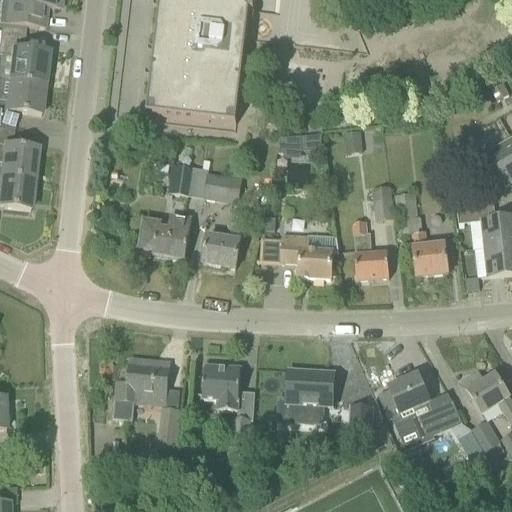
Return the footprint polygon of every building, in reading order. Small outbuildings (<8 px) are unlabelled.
[(1,0),(0,17),(0,27),(45,33),(44,32),(40,31),(42,11),(53,12),(53,11),(61,12),(62,0),(1,0)] [(160,0),(146,118),(236,128),(249,15),(253,15),(255,0),(160,0)] [(0,83),(44,88),(48,57),(23,54),(25,38),(25,31),(1,28),(0,35),(0,83)] [(0,131),(14,133),(16,116),(40,119),(44,88),(0,83),(0,131)] [(503,86),(491,92),(496,103),(509,97),(503,86)] [(277,109),(265,107),(263,107),(261,125),(275,127),(276,116),(277,110),(277,109)] [(0,180),(1,180),(33,184),(36,153),(12,150),(14,133),(0,131),(0,180)] [(345,138),(348,158),(362,156),(360,136),(345,138)] [(300,155),(320,156),(320,141),(279,145),(276,160),(284,160),(284,164),(300,164),(300,155)] [(511,144),(487,158),(504,189),(511,185),(511,144)] [(172,169),(167,198),(188,201),(193,172),(172,169)] [(208,177),(208,178),(205,195),(204,202),(238,207),(242,182),(208,177)] [(0,210),(29,214),(33,184),(1,180),(0,180),(0,210)] [(394,224),(390,191),(373,194),(378,226),(394,224)] [(393,200),(397,239),(412,237),(417,282),(448,278),(445,249),(427,251),(425,236),(423,236),(421,222),(417,222),(415,198),(393,200)] [(480,208),(458,210),(459,228),(482,226),(482,223),(480,208)] [(482,226),(485,252),(511,249),(511,219),(482,223),(482,226)] [(147,225),(143,254),(154,256),(153,260),(185,265),(188,245),(191,223),(170,220),(168,234),(161,232),(162,227),(147,225)] [(263,221),(261,234),(275,235),(276,222),(263,221)] [(236,273),(239,253),(242,229),(230,227),(227,242),(207,238),(203,268),(236,273)] [(353,239),(355,239),(356,260),(355,260),(357,285),(389,283),(388,258),(372,259),(371,238),(367,238),(366,228),(352,228),(353,239)] [(283,240),(281,267),(299,268),(298,282),(331,284),(332,264),(332,256),(339,257),(336,240),(313,239),(308,239),(308,242),(283,240)] [(511,249),(485,252),(486,261),(488,281),(511,278),(511,249)] [(478,281),(465,282),(467,295),(479,293),(478,281)] [(115,405),(113,424),(132,426),(134,407),(135,397),(149,398),(148,408),(164,410),(168,368),(142,365),(142,371),(131,370),(128,389),(117,388),(115,405)] [(238,416),(239,399),(240,379),(227,378),(227,371),(205,370),(203,404),(218,405),(217,414),(238,416)] [(332,411),(333,403),(334,383),(307,381),(308,376),(288,375),(287,395),(286,408),(332,411)] [(509,402),(506,396),(496,379),(483,387),(478,378),(460,390),(469,405),(473,403),(482,419),(499,408),(511,429),(511,406),(509,402)] [(390,395),(379,400),(390,426),(394,424),(401,441),(422,432),(427,442),(461,428),(452,407),(433,415),(418,379),(389,392),(390,395)] [(349,446),(370,448),(372,413),(351,412),(349,446)] [(175,472),(182,415),(162,413),(157,454),(163,455),(161,470),(175,472)] [(249,424),(232,423),(229,458),(221,457),(220,471),(245,473),(246,462),(249,424)] [(472,435),(486,457),(488,461),(504,456),(486,427),(472,435)] [(511,436),(501,444),(511,460),(511,436)]
